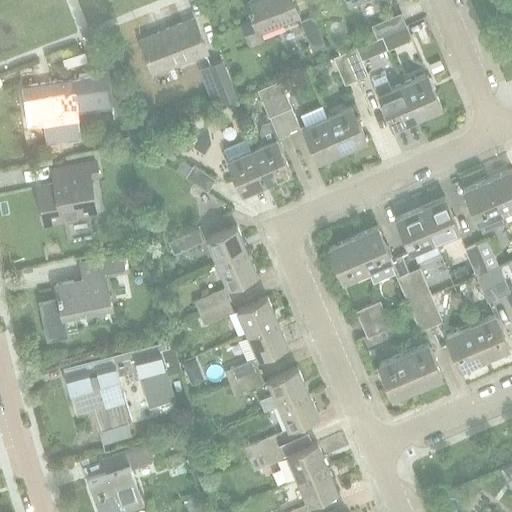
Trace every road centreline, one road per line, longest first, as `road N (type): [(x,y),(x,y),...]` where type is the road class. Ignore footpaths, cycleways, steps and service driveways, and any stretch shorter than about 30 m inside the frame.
road 1 (residential): [(374,446),(289,253),(289,231),(307,212),(497,131)]
road 2 (residential): [(44,511),(0,361)]
road 3 (residential): [(511,388),(374,446)]
road 4 (residential): [(497,131),(440,0)]
